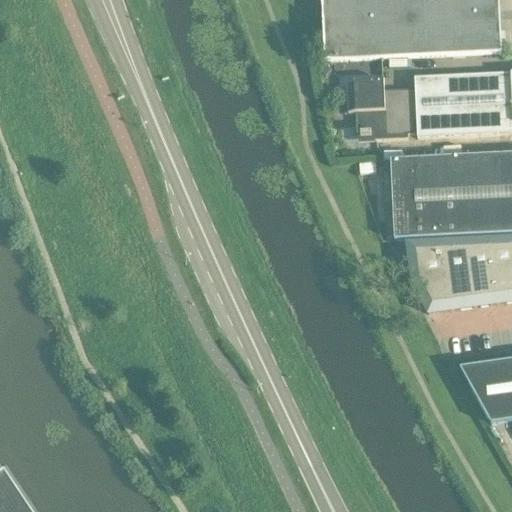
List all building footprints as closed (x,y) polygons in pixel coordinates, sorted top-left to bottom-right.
[(322,0),(325,63),(502,55),(498,0),(322,0)] [(317,70),(326,78),(331,73),(323,65),(317,70)] [(415,95),(417,137),(417,141),(511,136),(511,94),(511,78),(414,82),(415,90),(415,95)] [(417,137),(415,95),(384,96),(384,83),(347,84),(348,116),(362,115),(362,134),(360,134),(361,140),(371,140),(371,143),(408,142),(408,137),(417,137)] [(394,243),(511,236),(511,156),(390,162),(394,243)] [(511,241),(490,243),(499,307),(511,305),(511,241)] [(490,243),(467,244),(476,310),(499,307),(490,243)] [(467,244),(444,245),(453,314),(476,310),(467,244)] [(444,245),(407,247),(413,285),(429,317),(453,314),(444,245)] [(511,364),(460,372),(491,427),(511,424),(511,364)] [(0,511),(30,511),(5,474),(0,477),(0,511)]
